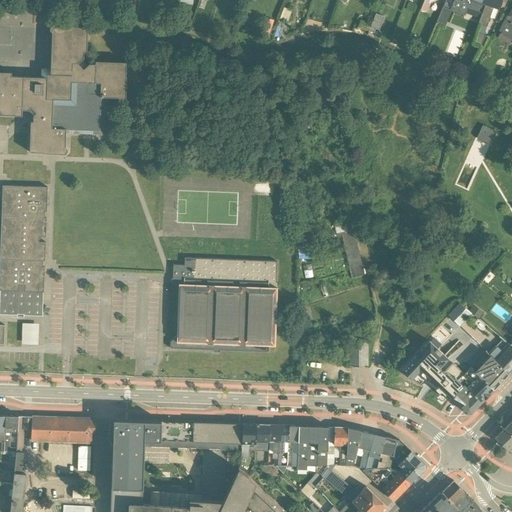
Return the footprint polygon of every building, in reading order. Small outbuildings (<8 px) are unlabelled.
[(130,0),(129,13),(136,14),(138,0),(130,0)] [(422,0),(419,9),(426,12),(430,2),(434,0),(422,0)] [(466,7),(481,12),(485,0),(460,0),(459,0),(444,0),(435,22),(443,25),(450,10),(464,15),(466,7)] [(485,0),(481,12),(477,23),(485,25),(488,17),(492,18),(496,8),(497,8),(499,0),(485,0)] [(508,43),(511,36),(511,4),(507,14),(506,13),(498,30),(499,33),(496,37),(508,43)] [(282,7),(280,15),(287,18),(290,9),(282,7)] [(260,31),(269,34),(273,19),(264,16),(260,31)] [(357,26),(367,30),(370,24),(360,19),(357,26)] [(125,76),(125,61),(94,60),(94,63),(88,63),(82,68),(77,63),(83,57),(83,51),(86,51),(87,26),(73,26),(73,25),(52,24),(49,26),(49,30),(51,32),(49,68),(41,67),(40,76),(11,75),(11,72),(0,71),(0,114),(21,115),(22,109),(27,109),(32,115),(32,120),(30,120),(29,151),(43,152),(43,153),(64,153),(66,151),(67,148),(65,146),(65,132),(102,134),(104,97),(117,97),(120,99),(122,99),(125,97),(126,76),(125,76)] [(472,42),(480,45),(484,34),(476,31),(472,42)] [(476,139),(489,145),(494,134),(480,129),(476,139)] [(47,186),(2,184),(1,209),(0,216),(0,228),(0,313),(17,314),(17,313),(22,314),(22,315),(41,315),(42,291),(43,291),(44,266),(42,266),(42,259),(44,259),(45,241),(38,241),(38,236),(45,236),(46,218),(44,218),(44,211),(46,211),(47,186)] [(340,234),(353,231),(351,221),(333,225),(336,235),(340,234)] [(351,277),(363,274),(353,231),(340,234),(351,277)] [(297,258),(311,258),(309,243),(302,243),(302,244),(297,244),(297,258)] [(275,281),(275,260),(184,257),(183,264),(172,264),(172,277),(170,278),(170,282),(178,289),(176,335),(169,340),(169,347),(267,351),(268,345),(274,345),(276,281),(275,281)] [(304,278),(312,276),(310,263),(302,265),(304,278)] [(297,291),(309,287),(307,282),(295,286),(297,291)] [(469,313),(459,303),(447,315),(457,325),(469,313)] [(472,304),(468,310),(470,312),(477,318),(482,312),(472,304)] [(38,323),(21,322),(21,334),(21,343),(37,344),(38,323)] [(501,337),(508,343),(511,338),(500,329),(496,333),(501,337)] [(501,337),(486,353),(488,354),(507,373),(511,367),(511,346),(508,343),(501,337)] [(350,339),(349,339),(348,366),(366,366),(367,340),(362,340),(350,339)] [(463,373),(428,340),(399,369),(409,378),(417,372),(447,400),(461,385),(456,380),(463,373)] [(481,362),(488,354),(486,353),(484,350),(476,358),(481,362)] [(492,389),(507,373),(488,354),(481,362),(473,370),(492,389)] [(479,402),(492,389),(473,370),(469,367),(463,373),(456,380),(461,385),(479,402)] [(469,412),(479,402),(461,385),(447,400),(458,406),(464,411),(469,412)] [(16,431),(17,415),(5,414),(3,450),(16,450),(16,447),(10,447),(10,431),(16,431)] [(16,447),(16,450),(8,511),(21,511),(26,472),(21,472),(23,451),(24,429),(24,415),(17,415),(16,431),(16,447)] [(31,415),(30,429),(30,440),(93,442),(94,417),(31,415)] [(511,417),(502,428),(511,435),(511,417)] [(110,487),(141,488),(143,446),(240,449),(241,423),(112,418),(110,487)] [(254,448),(255,423),(241,423),(240,449),(240,458),(248,459),(248,448),(254,448)] [(268,449),(268,424),(255,423),(254,448),(253,464),(256,464),(256,460),(259,460),(258,449),(268,449)] [(276,465),(278,424),(268,424),(268,449),(268,452),(271,452),(271,457),(273,457),(273,465),(276,465)] [(287,440),(288,424),(278,424),(276,465),(280,465),(280,451),(287,452),(287,440)] [(296,465),(298,425),(288,424),(287,440),(291,441),(290,465),(296,465)] [(316,465),(318,425),(298,425),(296,465),(296,469),(306,469),(315,471),(314,465),(316,465)] [(316,465),(326,464),(327,426),(318,425),(316,465)] [(333,426),(327,426),(326,464),(333,464),(334,444),(336,445),(336,458),(338,458),(338,465),(345,465),(346,427),(333,426)] [(360,430),(346,427),(345,465),(352,465),(354,454),(360,430)] [(507,449),(511,453),(511,435),(502,428),(493,437),(506,449),(507,449)] [(372,433),(360,430),(354,454),(361,456),(358,467),(363,468),(372,433)] [(383,435),(372,433),(363,468),(370,468),(372,457),(378,458),(379,456),(383,435)] [(393,450),(395,438),(383,435),(379,456),(381,457),(380,462),(377,461),(376,468),(388,468),(389,468),(391,457),(393,450)] [(423,462),(398,439),(395,438),(393,450),(417,473),(423,467),(423,462)] [(410,481),(417,473),(393,450),(391,457),(400,467),(397,470),(410,481)] [(270,465),(257,464),(257,465),(270,477),(273,473),(274,474),(277,471),(274,468),(270,467),(270,465)] [(350,500),(359,511),(380,511),(386,506),(364,485),(359,490),(354,486),(353,488),(330,469),(326,464),(316,465),(314,465),(315,471),(343,494),(350,500)] [(239,511),(245,501),(256,511),(274,511),(280,505),(236,466),(224,493),(221,499),(200,498),(200,494),(149,490),(149,503),(141,502),(141,488),(110,487),(109,511),(239,511)] [(370,468),(363,468),(361,470),(370,478),(374,474),(370,470),(372,468),(370,468)] [(401,491),(410,481),(397,470),(389,468),(388,468),(382,474),(401,491)] [(392,500),(401,491),(382,474),(381,473),(381,474),(379,478),(378,476),(373,480),(392,500)] [(460,510),(471,499),(452,479),(440,491),(460,510)] [(72,489),(71,497),(89,498),(89,490),(72,489)] [(481,511),(471,499),(460,510),(440,491),(428,503),(436,511),(481,511)] [(338,511),(321,492),(312,501),(323,511),(338,511)] [(359,511),(350,500),(343,494),(341,497),(347,502),(346,504),(345,503),(338,511),(359,511)] [(323,511),(312,501),(309,503),(311,510),(313,511),(323,511)] [(91,511),(92,504),(61,503),(60,511),(91,511)] [(436,511),(428,503),(422,509),(424,511),(436,511)]
